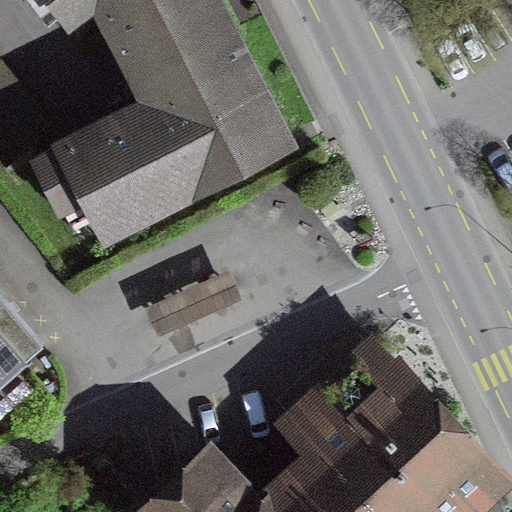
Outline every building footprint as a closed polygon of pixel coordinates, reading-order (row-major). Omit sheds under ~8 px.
[(85,0),(101,0),(138,70),(229,25),(215,0),(55,0),(66,15),(85,0)] [(284,135),(229,25),(138,70),(139,73),(145,70),(157,93),(35,156),(60,204),(87,190),(105,227),(284,135)] [(49,122),(0,62),(0,157),(2,161),(27,140),(49,122)] [(239,268),(156,304),(169,335),(253,299),(239,268)] [(0,372),(40,338),(0,292),(0,372)] [(314,471),(269,511),(258,511),(205,454),(146,509),(148,511),(438,511),(490,464),(397,364),(392,369),(370,345),(292,417),(329,457),(328,458),(314,471)]
